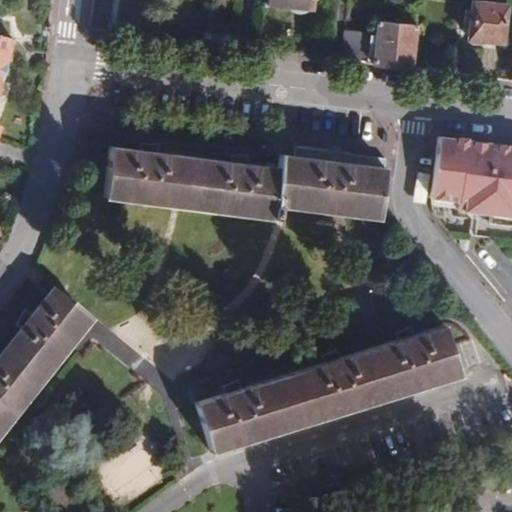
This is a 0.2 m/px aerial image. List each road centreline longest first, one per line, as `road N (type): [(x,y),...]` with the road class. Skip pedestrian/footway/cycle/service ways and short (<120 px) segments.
road 1 (residential): [(72,69),(417,110)]
road 2 (residential): [(417,110),(408,205),(416,231),(511,342)]
road 3 (residential): [(0,269),(16,248),(72,69)]
